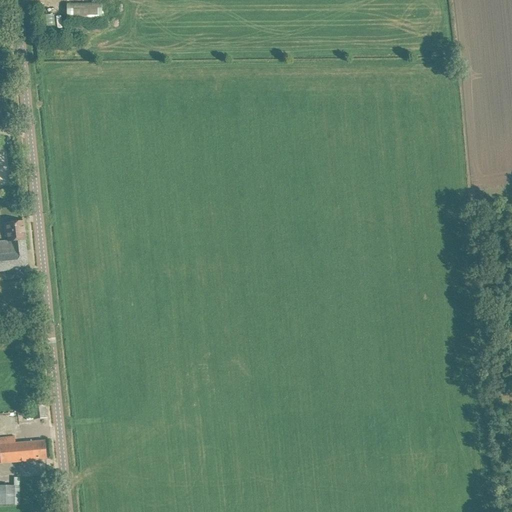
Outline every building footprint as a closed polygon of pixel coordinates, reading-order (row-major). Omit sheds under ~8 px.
[(106,21),(106,3),(69,4),(69,21),(106,21)] [(24,221),(14,222),(7,223),(7,227),(5,227),(6,236),(8,236),(8,240),(0,241),(0,271),(19,270),(29,269),(25,240),(26,240),(24,221)] [(45,405),(35,406),(32,406),(34,419),(47,417),(45,405)] [(15,436),(5,437),(0,437),(0,455),(1,463),(47,459),(45,441),(15,443),(15,436)] [(19,477),(15,477),(15,485),(0,485),(0,504),(20,505),(19,477)]
